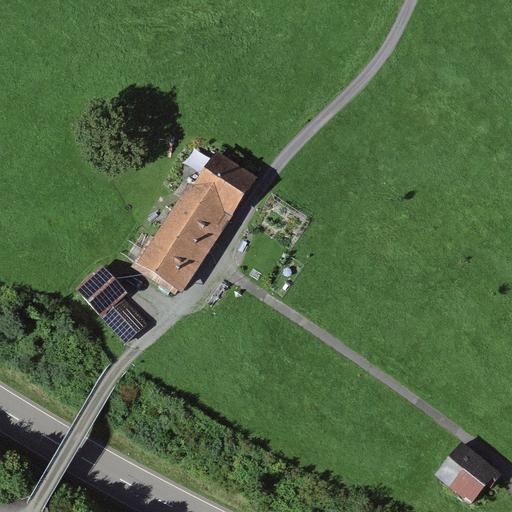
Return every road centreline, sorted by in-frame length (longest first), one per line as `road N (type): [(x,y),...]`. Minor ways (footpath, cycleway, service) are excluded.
road 1 (track): [(489,455),(222,266),(118,366),(32,511)]
road 2 (residential): [(411,0),(359,84),(278,163),(222,266)]
road 3 (secondary): [(0,409),(181,511)]
